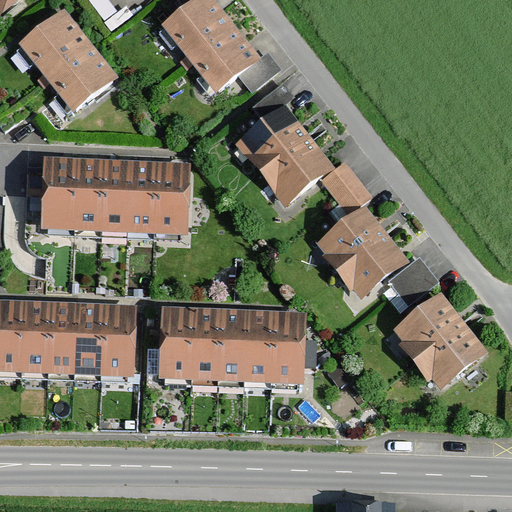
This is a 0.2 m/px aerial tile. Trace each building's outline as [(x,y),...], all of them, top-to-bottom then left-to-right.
[(0,0),(0,24),(30,0),(0,0)] [(183,68),(231,31),(207,0),(203,0),(165,30),(186,57),(179,63),(183,68)] [(44,85),(90,48),(64,17),(18,54),(44,85)] [(231,31),(183,68),(186,72),(192,67),(214,95),(256,63),(231,31)] [(90,48),(44,85),(73,121),(119,84),(90,48)] [(246,79),(255,90),(278,72),(269,61),(246,79)] [(271,117),(292,101),(282,89),(262,105),(271,117)] [(10,92),(0,99),(0,118),(19,104),(10,92)] [(19,104),(0,118),(0,127),(5,133),(28,115),(19,104)] [(283,114),(242,147),(264,175),(306,142),(283,114)] [(329,172),(306,142),(264,175),(287,205),(329,172)] [(47,228),(74,229),(77,168),(49,167),(47,228)] [(103,169),(77,168),(74,229),(100,230),(103,169)] [(100,230),(127,232),(129,171),(103,169),(100,230)] [(339,206),(362,187),(346,169),(338,176),(324,187),(339,206)] [(127,232),(154,233),(156,172),(129,171),(127,232)] [(183,173),(156,172),(154,233),(181,234),(183,173)] [(362,187),(339,206),(351,221),(365,210),(374,203),(362,187)] [(340,274),(383,240),(364,216),(321,250),(340,274)] [(402,264),(383,240),(340,274),(359,299),(402,264)] [(405,291),(427,274),(419,263),(396,280),(405,291)] [(427,274),(405,291),(413,302),(435,284),(427,274)] [(416,366),(464,328),(442,300),(393,339),(416,366)] [(0,370),(22,372),(24,311),(0,309),(0,370)] [(50,312),(24,311),(22,372),(48,373),(50,312)] [(48,373),(74,374),(77,313),(50,312),(48,373)] [(74,374),(101,375),(104,314),(77,313),(74,374)] [(131,315),(104,314),(101,375),(129,376),(131,315)] [(166,379),(193,380),(196,319),(169,318),(166,379)] [(222,320),(196,319),(193,380),(219,381),(222,320)] [(219,381),(246,382),(248,321),(222,320),(219,381)] [(246,382),(273,383),(275,322),(248,321),(246,382)] [(303,324),(275,322),(273,383),(300,384),(303,324)] [(464,328),(416,366),(437,393),(485,355),(464,328)]
